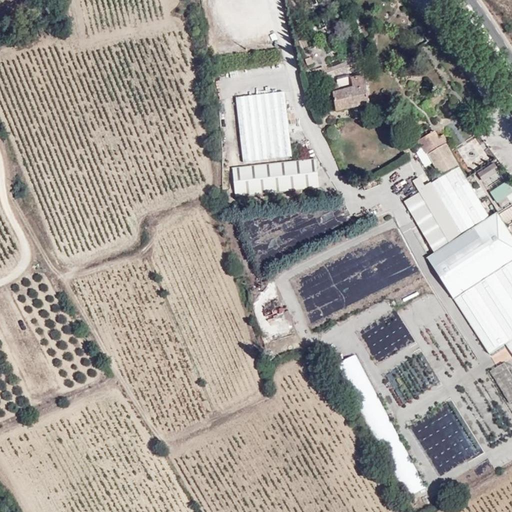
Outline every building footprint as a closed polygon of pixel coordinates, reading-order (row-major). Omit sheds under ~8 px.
[(334,94),(337,110),(372,106),(368,79),(354,81),(354,78),(340,80),(341,86),(325,88),(326,96),(334,94)] [(282,102),(235,106),(241,171),(289,167),(282,102)] [(420,140),(438,175),(458,164),(447,143),(448,142),(444,135),(439,137),(436,132),(420,140)] [(415,150),(425,167),(432,164),(422,146),(415,150)] [(494,162),(478,172),(485,185),(501,175),(494,162)] [(506,343),(511,352),(511,236),(497,212),(489,217),(460,166),(424,187),(419,178),(413,181),(420,193),(405,201),(436,253),(428,258),(490,353),(506,343)] [(314,168),(230,176),(233,205),(317,197),(314,168)] [(497,206),(511,197),(511,191),(507,182),(489,191),(497,206)] [(511,204),(501,208),(506,220),(511,217),(511,204)] [(497,364),(510,352),(505,346),(492,358),(497,364)] [(365,404),(377,399),(357,354),(339,362),(353,394),(359,392),(365,404)] [(511,377),(504,364),(491,371),(508,402),(511,400),(511,377)]
